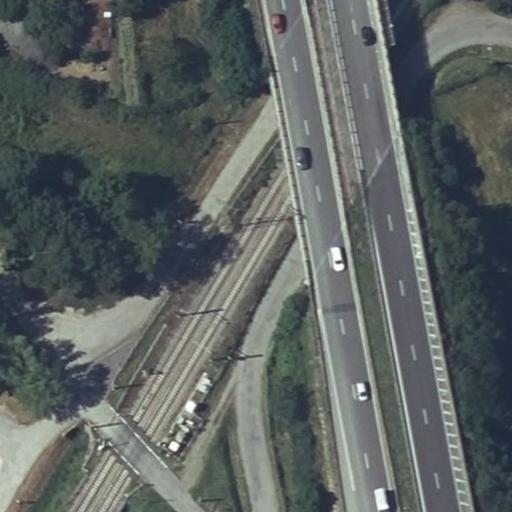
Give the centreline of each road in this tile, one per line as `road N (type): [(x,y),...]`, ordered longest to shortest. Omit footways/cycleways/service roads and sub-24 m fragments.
road 1 (unclassified): [(266,511),(248,388),(254,342),(275,291),(407,67),(459,32),(511,33)]
road 2 (motorway): [(441,511),(347,0)]
road 3 (motorway): [(281,0),(375,511)]
road 4 (unclassified): [(84,390),(70,335),(115,324),(152,289),(335,0)]
road 5 (unclassified): [(84,390),(191,511)]
road 6 (track): [(0,499),(38,436),(84,390)]
